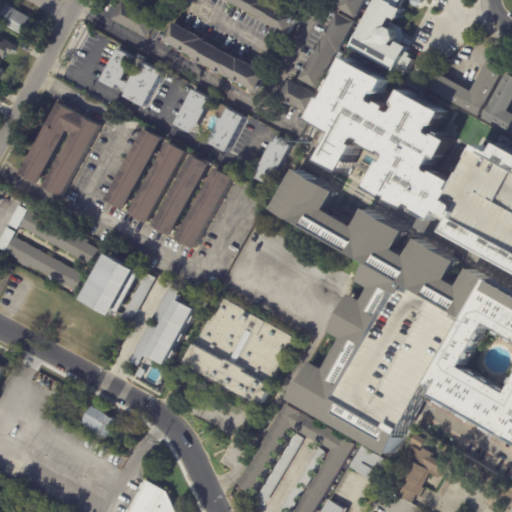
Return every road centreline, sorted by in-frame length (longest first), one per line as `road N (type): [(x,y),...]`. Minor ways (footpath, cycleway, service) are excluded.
road 1 (tertiary): [(216,511),(183,440),(157,412),(0,327)]
road 2 (residential): [(43,57),(234,168),(257,127)]
road 3 (residential): [(71,5),(297,128)]
road 4 (residential): [(317,0),(288,57),(184,1)]
road 5 (tertiary): [(73,0),(0,135)]
